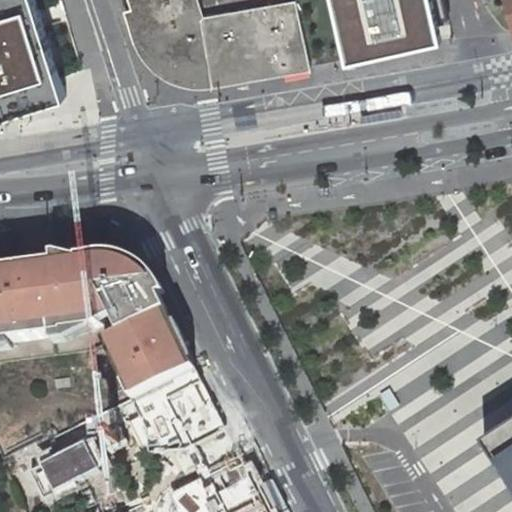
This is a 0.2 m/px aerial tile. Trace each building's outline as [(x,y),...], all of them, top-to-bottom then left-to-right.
[(75,90),(46,0),(0,0),(0,106),(3,115),(75,90)] [(198,85),(213,85),(311,67),(305,38),(298,3),(203,19),(196,0),(131,0),(135,12),(128,14),(136,38),(141,50),(151,63),(162,72),(178,81),(186,84),(198,85)] [(335,0),(350,61),(443,40),(433,0),(335,0)] [(121,263),(121,266),(89,258),(79,259),(79,261),(0,271),(0,334),(98,321),(112,314),(122,335),(108,342),(136,401),(143,395),(197,369),(192,360),(185,363),(180,353),(187,349),(172,318),(154,327),(151,321),(169,313),(155,283),(152,285),(143,289),(141,284),(149,279),(121,263)] [(152,285),(149,279),(141,284),(143,289),(152,285)] [(172,318),(169,313),(151,321),(154,327),(172,318)] [(192,360),(187,349),(180,353),(185,363),(192,360)] [(197,369),(136,401),(122,409),(143,449),(147,448),(147,451),(184,451),(187,449),(202,441),(228,427),(197,369)] [(228,427),(202,441),(217,470),(242,457),(228,427)] [(91,440),(34,469),(48,498),(106,470),(91,440)] [(202,441),(187,449),(202,478),(217,470),(202,441)] [(511,446),(491,460),(511,492),(511,446)] [(270,511),(242,457),(217,470),(202,478),(172,493),(180,508),(176,510),(177,511),(270,511)] [(16,470),(21,467),(16,458),(11,460),(16,470)] [(95,507),(85,511),(128,511),(121,498),(97,510),(95,507)]
